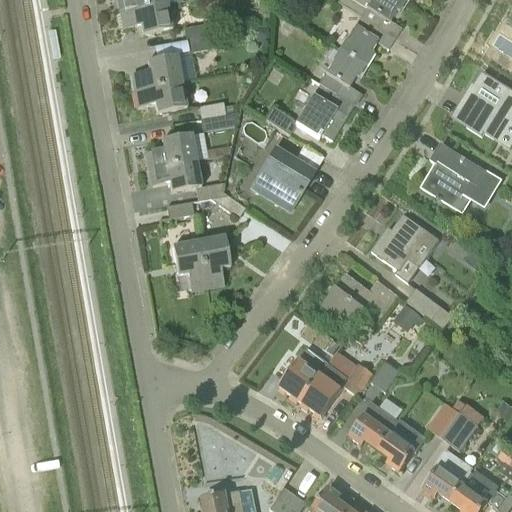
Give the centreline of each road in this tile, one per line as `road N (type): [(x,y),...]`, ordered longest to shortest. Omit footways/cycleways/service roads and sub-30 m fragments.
road 1 (residential): [(211,384),(420,91),(470,0)]
road 2 (residential): [(144,388),(74,0)]
road 3 (residential): [(211,384),(399,511)]
road 4 (residential): [(144,388),(167,511)]
